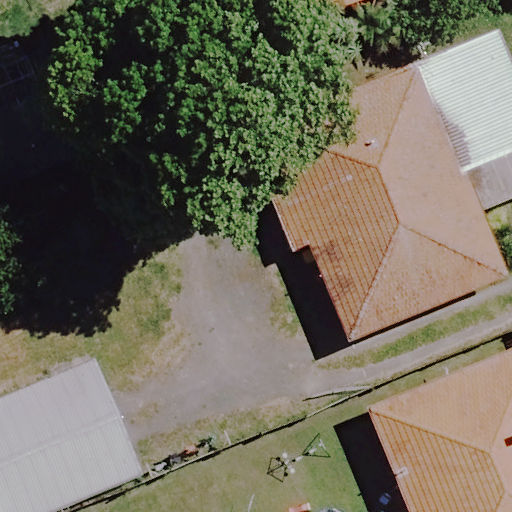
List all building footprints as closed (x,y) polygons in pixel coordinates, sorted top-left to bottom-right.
[(228,0),(249,54),(392,0),(228,0)] [(511,206),(511,117),(483,45),(358,95),(240,142),(326,356),(494,289),(468,224),(511,206)] [(0,195),(97,159),(70,87),(0,113),(0,195)] [(391,511),(511,511),(511,359),(355,420),(391,511)] [(0,405),(0,511),(65,511),(133,485),(87,371),(0,405)]
